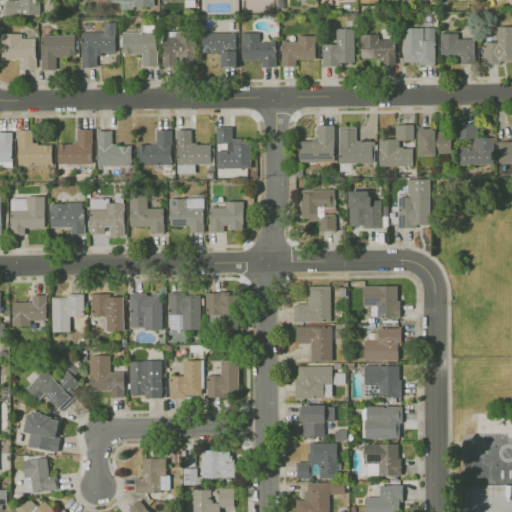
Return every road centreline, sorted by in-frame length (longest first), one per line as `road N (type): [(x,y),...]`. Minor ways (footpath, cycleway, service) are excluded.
road 1 (residential): [(435,511),(434,292),(421,265),(0,262)]
road 2 (residential): [(264,511),(275,97)]
road 3 (residential): [(275,97),(0,97)]
road 4 (residential): [(511,90),(275,97)]
road 5 (residential): [(264,421),(122,429),(106,444),(107,487)]
